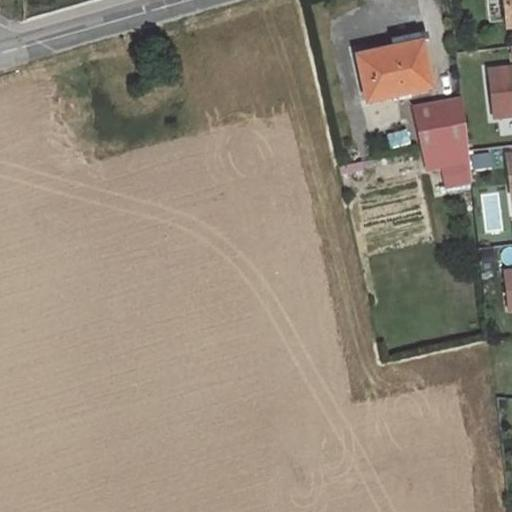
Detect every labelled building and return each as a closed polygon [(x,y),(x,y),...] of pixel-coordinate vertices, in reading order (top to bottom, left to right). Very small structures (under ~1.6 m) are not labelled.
[(505,19),(502,0),(486,0),(489,21),(505,19)] [(511,25),(511,0),(502,0),(505,19),(506,26),(511,25)] [(397,93),(410,90),(430,86),(422,47),(393,54),(390,40),(366,45),(368,52),(357,55),(366,100),(397,93)] [(511,114),(511,66),(487,70),(493,117),(511,114)] [(411,96),(410,90),(397,93),(398,99),(411,96)] [(467,140),(462,99),(414,108),(423,149),(467,140)] [(441,164),(469,159),(467,140),(423,149),(427,168),(441,164)] [(471,180),(469,159),(441,164),(446,186),(471,180)] [(361,161),(338,166),(340,174),(363,170),(361,161)] [(492,250),(482,251),(483,258),(493,257),(492,250)]
